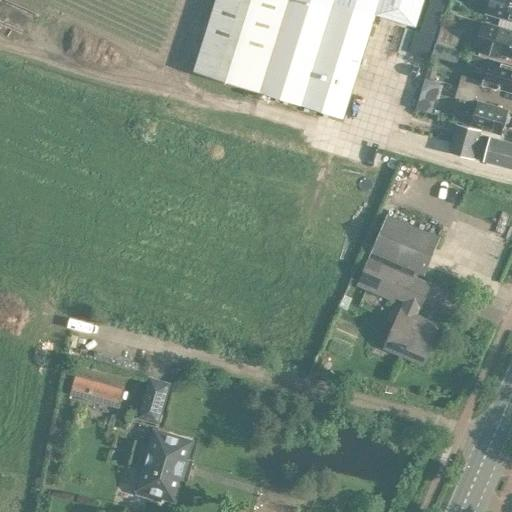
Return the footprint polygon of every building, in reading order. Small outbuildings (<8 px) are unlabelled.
[(214,0),(193,69),(342,116),(375,13),(416,26),(423,0),(214,0)] [(511,0),(489,0),(486,10),(511,17),(511,0)] [(480,45),(479,49),(499,56),(500,52),(511,55),(511,29),(484,22),(475,44),(480,45)] [(459,29),(441,23),(435,40),(453,47),(459,29)] [(511,65),(489,58),(472,52),(472,53),(471,52),(468,63),(485,70),(482,81),(511,89),(511,65)] [(427,65),(424,73),(432,76),(435,68),(427,65)] [(457,84),(475,90),(479,79),(460,74),(457,84)] [(424,76),(421,87),(436,91),(439,81),(424,76)] [(471,102),(475,90),(457,84),(454,96),(471,102)] [(452,117),(470,122),(500,132),(508,110),(476,100),(473,111),(454,107),(452,117)] [(511,167),(511,141),(489,135),(489,136),(479,133),(480,129),(455,122),(447,152),(471,160),(473,156),(483,159),(482,159),(511,167)] [(386,213),(370,250),(367,256),(412,275),(414,269),(422,272),(438,236),(386,213)] [(422,362),(439,324),(416,313),(418,306),(420,307),(429,282),(412,275),(367,256),(356,283),(393,300),(395,296),(402,300),(383,345),(422,362)] [(72,372),(67,391),(115,404),(120,386),(72,372)] [(138,417),(156,423),(168,385),(149,379),(138,417)] [(136,490),(165,499),(174,501),(180,479),(183,479),(188,460),(186,460),(191,441),(154,430),(148,449),(146,448),(141,467),(143,468),(136,490)]
